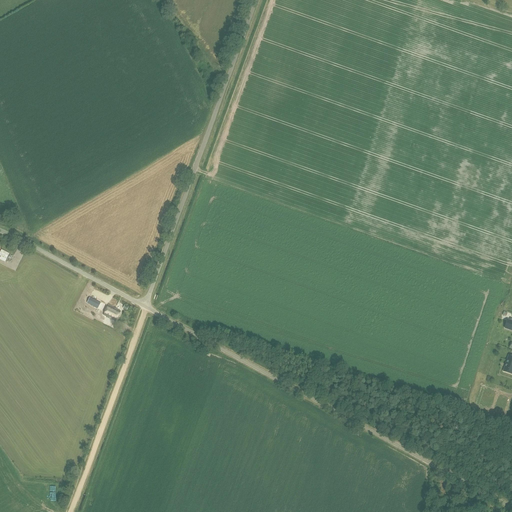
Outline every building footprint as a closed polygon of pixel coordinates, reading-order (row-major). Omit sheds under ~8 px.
[(0,253),(0,254),(1,255),(0,258),(7,261),(10,253),(2,249),(0,253)] [(75,292),(81,294),(85,284),(79,281),(75,292)] [(93,289),(90,294),(97,298),(100,294),(93,289)] [(90,298),(87,303),(90,305),(98,308),(101,303),(90,298)] [(120,311),(108,305),(103,315),(116,321),(120,311)]
